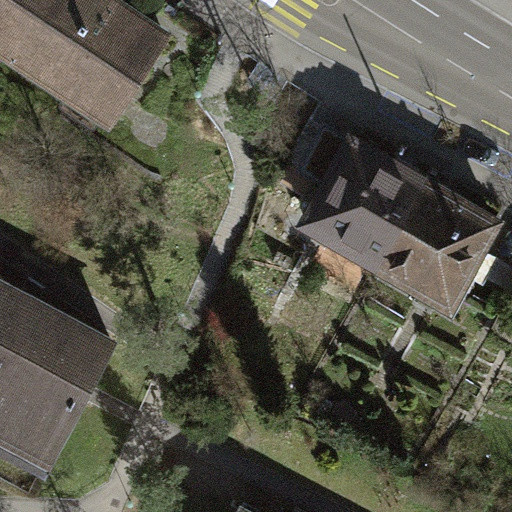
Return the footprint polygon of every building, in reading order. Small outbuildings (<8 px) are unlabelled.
[(164,33),(114,0),(0,0),(0,43),(108,116),(164,33)] [(299,164),(325,179),(349,138),(323,122),(299,164)] [(422,179),(349,138),(325,179),(305,213),(378,255),(422,179)] [(491,219),(422,179),(378,255),(447,295),(491,219)] [(110,343),(0,285),(0,442),(40,464),(74,400),(79,402),(110,343)]
